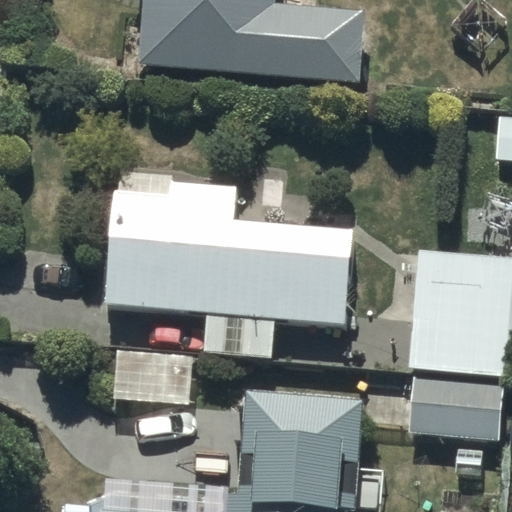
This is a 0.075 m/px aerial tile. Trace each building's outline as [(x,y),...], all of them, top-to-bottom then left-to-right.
[(144,77),(363,93),(368,23),(279,16),(279,0),(138,0),(138,2),(149,3),(144,77)] [(511,125),(502,125),(499,168),(511,168),(511,125)] [(110,316),(349,336),(357,244),(237,234),(240,199),(177,194),(175,209),(119,204),(110,316)] [(511,269),(423,262),(414,378),(511,385),(511,269)] [(194,362),(119,354),(114,402),(190,410),(194,362)] [(418,385),(413,443),(503,450),(508,392),(418,385)] [(360,511),(368,413),(250,404),(242,506),(229,505),(228,511),(360,511)]
